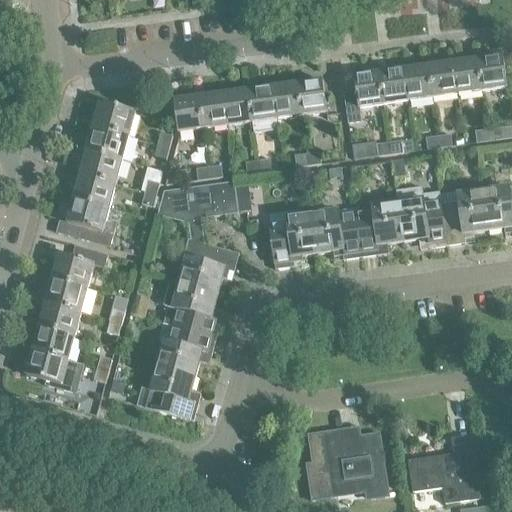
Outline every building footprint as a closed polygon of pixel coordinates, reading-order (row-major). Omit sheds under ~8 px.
[(504,58),(479,61),(483,94),(508,91),(504,58)] [(479,61),(454,65),(458,98),(483,94),(479,61)] [(454,65),(429,68),(434,101),(458,98),(454,65)] [(429,68),(405,71),(409,104),(434,101),(429,68)] [(405,71),(380,75),(385,108),(409,104),(405,71)] [(380,75),(355,78),(357,94),(345,95),(349,126),(363,124),(361,111),(385,108),(380,75)] [(324,82),(299,86),(303,119),(328,116),(324,82)] [(299,86),(274,89),(278,122),(303,119),(299,86)] [(274,89),(249,93),(254,126),(278,122),(274,89)] [(249,93),(225,96),(229,129),(254,126),(249,93)] [(225,96),(200,99),(205,132),(229,129),(225,96)] [(200,99),(175,103),(180,136),(205,132),(200,99)] [(95,129),(97,130),(131,139),(138,114),(101,105),(95,129)] [(511,128),(488,132),(490,144),(511,140),(511,128)] [(131,139),(97,130),(95,129),(88,153),(125,163),(131,139)] [(476,133),(477,146),(490,144),(488,132),(476,133)] [(162,135),(159,147),(171,150),(174,138),(162,135)] [(441,151),(453,149),(452,137),(439,138),(441,151)] [(441,151),(439,138),(427,140),(428,152),(441,151)] [(402,143),(390,145),(392,157),(404,156),(402,143)] [(392,157),(390,145),(377,147),(379,159),(392,157)] [(156,159),(167,162),(171,150),(159,147),(156,159)] [(82,177),(84,178),(118,187),(125,163),(88,153),(82,177)] [(308,156),(310,169),(322,167),(321,154),(308,156)] [(310,169),(308,156),(295,158),(297,170),(310,169)] [(259,163),(260,175),(273,174),(271,161),(259,163)] [(393,164),(395,179),(405,178),(403,162),(393,164)] [(260,175),(259,163),(246,165),(248,177),(260,175)] [(211,182),(224,180),(222,168),(210,169),(211,182)] [(211,182),(210,169),(197,171),(199,184),(211,182)] [(170,175),(166,188),(180,186),(178,174),(170,175)] [(118,187),(84,178),(82,177),(75,201),(112,211),(118,187)] [(150,183),(146,194),(158,198),(161,186),(150,183)] [(230,273),(236,274),(241,257),(206,247),(202,221),(240,216),(236,184),(166,194),(159,218),(190,226),(192,242),(189,242),(184,260),(186,261),(179,285),(220,296),(224,281),(228,282),(230,273)] [(251,187),(240,189),(243,214),(254,212),(251,187)] [(511,235),(511,196),(511,197),(511,188),(484,192),(489,233),(505,231),(506,236),(511,235)] [(430,246),(431,251),(448,249),(442,206),(441,195),(423,197),(422,190),(397,194),(398,203),(404,245),(420,243),(420,248),(430,246)] [(489,233),(484,192),(457,195),(458,204),(442,206),(448,249),(466,246),(465,241),(475,240),(474,235),(489,233)] [(143,207),(155,210),(158,198),(146,194),(143,207)] [(62,223),(59,235),(78,241),(111,250),(117,227),(108,224),(112,211),(75,201),(68,225),(62,223)] [(389,247),(404,245),(398,203),(371,207),(373,216),(357,218),(362,260),(381,258),(380,253),(390,252),(389,247)] [(313,217),(318,257),(334,255),(335,260),(344,258),(345,263),(362,260),(357,218),(356,211),(313,217)] [(304,259),(318,257),(313,217),(313,215),(286,219),(287,227),(271,229),(276,272),(295,270),(295,265),(304,264),(304,259)] [(60,257),(58,265),(53,282),(90,292),(96,268),(106,271),(109,258),(76,248),(73,261),(60,257)] [(141,260),(143,251),(133,248),(131,257),(141,260)] [(47,306),(49,306),(83,316),(90,292),(53,282),(47,306)] [(215,311),(220,296),(179,285),(171,282),(164,308),(170,309),(165,326),(176,329),(218,340),(223,323),(218,321),(220,312),(215,311)] [(135,299),(130,316),(146,320),(150,304),(135,299)] [(83,316),(49,306),(47,306),(40,330),(77,340),(83,316)] [(123,326),(126,314),(114,311),(111,323),(123,326)] [(108,335),(120,339),(123,326),(111,323),(108,335)] [(208,356),(213,358),(218,340),(176,329),(172,344),(164,342),(157,368),(197,379),(201,365),(206,366),(208,356)] [(34,354),(36,354),(70,364),(77,340),(40,330),(34,354)] [(70,364),(36,354),(34,354),(27,378),(64,388),(70,364)] [(101,359),(98,371),(110,374),(113,362),(101,359)] [(193,394),(197,379),(157,368),(150,392),(143,390),(138,409),(195,424),(200,406),(196,405),(198,395),(193,394)] [(95,383),(107,386),(110,374),(98,371),(95,383)] [(335,502),(335,495),(368,489),(370,502),(390,499),(381,435),(356,439),(355,430),(325,435),(310,437),(314,469),(309,471),(315,505),(335,502)] [(416,478),(411,478),(414,495),(444,491),(446,507),(479,502),(473,464),(478,463),(474,437),(452,441),(454,456),(414,462),(416,478)]
